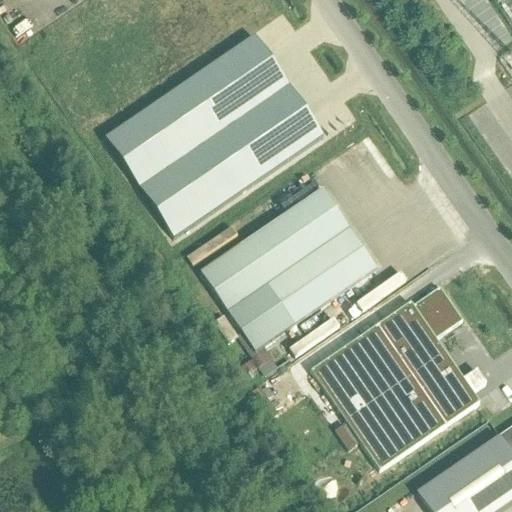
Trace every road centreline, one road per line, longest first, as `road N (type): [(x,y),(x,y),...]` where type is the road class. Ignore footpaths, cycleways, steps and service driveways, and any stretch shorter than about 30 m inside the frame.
road 1 (track): [(266,511),(0,131)]
road 2 (unclassified): [(511,268),(324,0)]
